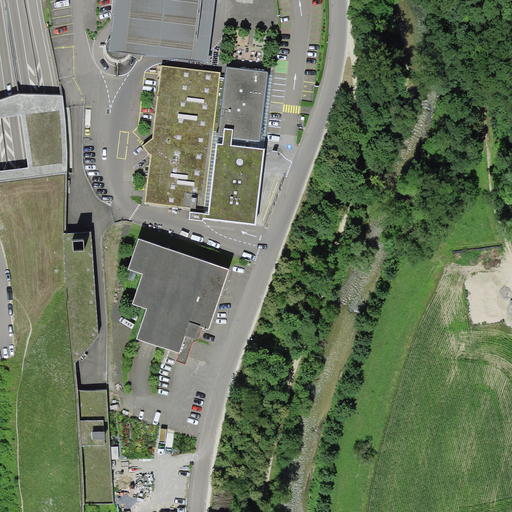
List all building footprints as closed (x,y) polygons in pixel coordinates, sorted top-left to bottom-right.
[(214,0),(113,0),(108,50),(207,62),(214,0)] [(267,74),(268,72),(226,67),(225,78),(219,77),(220,73),(161,66),(153,139),(151,139),(143,146),(151,155),(145,202),(190,208),(190,212),(204,213),(213,131),(219,132),(219,136),(224,137),(225,129),(233,130),(232,138),(259,141),(267,74)] [(267,74),(259,141),(264,142),(273,75),(267,74)] [(190,212),(189,220),(203,221),(203,219),(256,226),(265,149),(232,145),(232,138),(233,130),(225,129),(224,137),(223,145),(218,144),(216,144),(208,214),(204,213),(190,212)] [(213,131),(204,213),(208,214),(216,144),(218,144),(219,136),(219,132),(213,131)] [(64,234),(75,390),(78,391),(75,363),(98,336),(91,232),(64,234)] [(208,329),(229,270),(139,239),(128,269),(143,274),(132,304),(147,309),(136,339),(170,350),(167,358),(186,364),(199,326),(208,329)] [(107,390),(78,391),(75,390),(80,502),(113,502),(107,390)]
